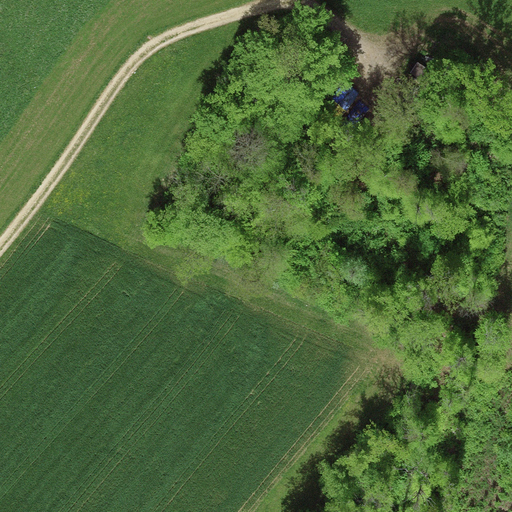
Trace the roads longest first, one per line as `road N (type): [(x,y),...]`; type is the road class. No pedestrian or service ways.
road 1 (track): [(0,250),(148,46),(197,23),(294,4)]
road 2 (track): [(294,4),(511,52)]
